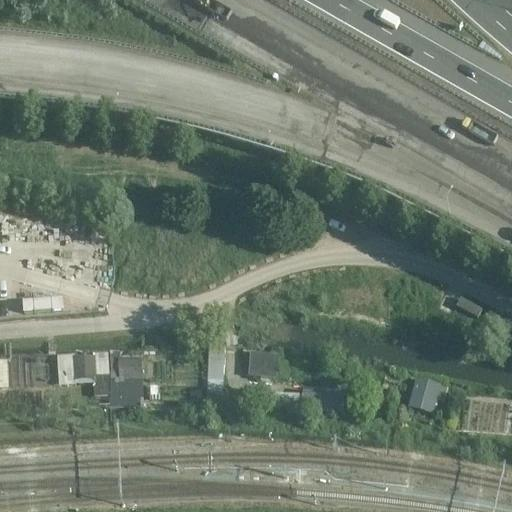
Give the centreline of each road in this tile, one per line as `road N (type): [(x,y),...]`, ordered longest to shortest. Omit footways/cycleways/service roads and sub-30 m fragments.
road 1 (motorway): [(0,49),(237,95),(367,144),(511,216)]
road 2 (residential): [(511,312),(421,267),(347,257),(273,270),(161,319),(0,331)]
road 3 (motorway): [(219,0),(511,169)]
road 4 (motorway): [(511,102),(330,0)]
